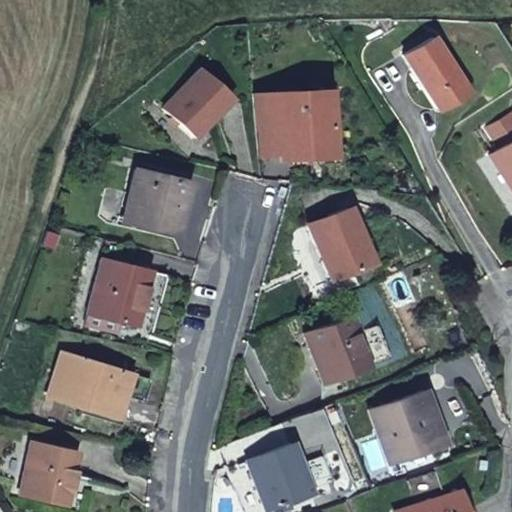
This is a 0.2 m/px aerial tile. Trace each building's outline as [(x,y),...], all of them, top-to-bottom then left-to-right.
[(464,92),(431,39),(402,56),(436,110),(464,92)] [(230,98),(199,70),(162,110),(194,137),(230,98)] [(254,96),(256,124),(274,123),(278,157),(279,160),(330,156),(324,91),(254,96)] [(274,123),(256,124),(260,159),(278,157),(274,123)] [(511,141),(489,156),(511,191),(511,141)] [(187,183),(134,170),(121,221),(174,234),(187,183)] [(370,264),(348,208),(307,225),(330,280),(370,264)] [(100,259),(86,314),(117,321),(135,326),(148,271),(100,259)] [(117,321),(86,314),(84,325),(114,332),(117,321)] [(368,367),(348,318),(303,335),(323,384),(368,367)] [(130,374),(59,352),(45,396),(116,418),(123,395),(130,374)] [(149,380),(130,374),(123,395),(142,401),(149,380)] [(388,463),(436,445),(428,423),(434,421),(422,391),(368,411),(388,463)] [(428,423),(436,445),(442,443),(434,421),(428,423)] [(74,453),(28,443),(17,494),(64,504),(74,453)] [(309,494),(290,446),(245,463),(264,511),(278,511),(276,506),(309,494)] [(464,511),(458,492),(401,511),(464,511)]
